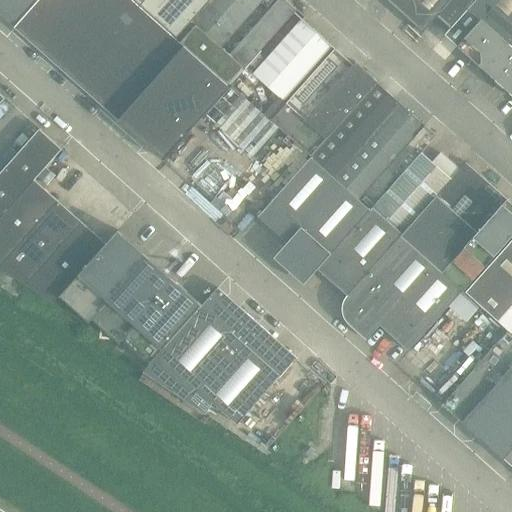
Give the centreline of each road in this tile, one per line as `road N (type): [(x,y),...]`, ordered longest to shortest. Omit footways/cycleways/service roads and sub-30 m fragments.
road 1 (unclassified): [(0,56),(511,507)]
road 2 (unclassified): [(511,156),(341,0)]
